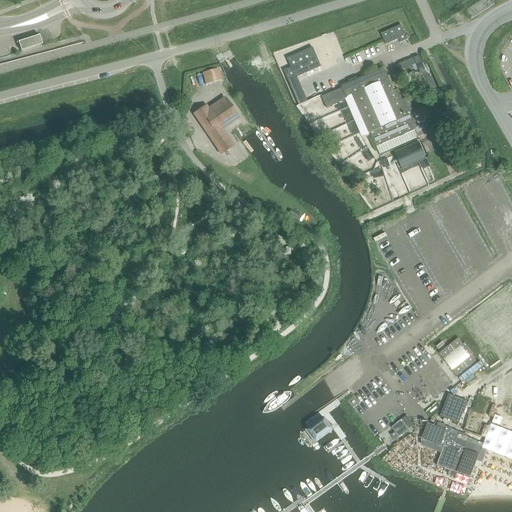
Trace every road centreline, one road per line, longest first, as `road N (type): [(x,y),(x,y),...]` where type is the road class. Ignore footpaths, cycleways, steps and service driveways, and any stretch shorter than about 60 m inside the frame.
road 1 (residential): [(0,97),(349,0)]
road 2 (unclassified): [(511,11),(485,26),(473,50),(511,136)]
